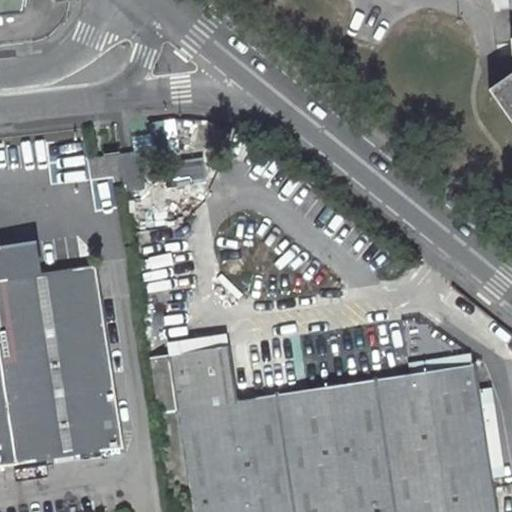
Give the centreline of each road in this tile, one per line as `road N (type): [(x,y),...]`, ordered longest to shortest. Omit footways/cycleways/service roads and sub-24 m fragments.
road 1 (secondary): [(269,93),(511,288)]
road 2 (unclassified): [(61,86),(269,93)]
road 3 (secondary): [(158,3),(269,93)]
road 4 (unknown): [(0,180),(59,179),(74,187),(82,251)]
road 5 (unclassified): [(61,86),(126,47),(158,3)]
